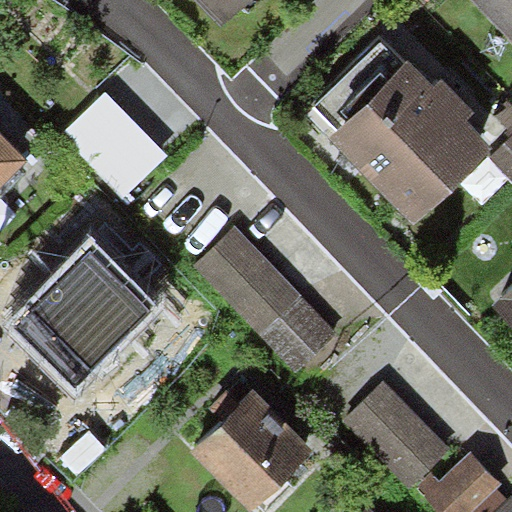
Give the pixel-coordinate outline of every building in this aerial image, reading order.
[(511,37),(511,0),(477,0),(511,36),(511,37)] [(410,226),(492,148),(461,114),(470,106),(439,75),(432,82),(386,37),(305,117),(410,226)] [(106,84),(63,126),(124,188),(167,146),(106,84)] [(489,157),(511,180),(511,109),(509,105),(493,121),(509,137),(489,157)] [(0,111),(0,182),(2,185),(24,162),(14,153),(28,138),(0,111)] [(340,334),(237,223),(195,262),(298,372),(340,334)] [(76,389),(157,308),(93,244),(12,325),(76,389)] [(511,292),(496,307),(511,323),(511,292)] [(383,381),(343,419),(412,489),(417,484),(429,472),(451,451),(383,381)] [(255,387),(191,450),(252,511),(261,504),(268,511),(271,511),(296,488),(286,478),(316,449),(255,387)] [(429,472),(417,484),(443,511),(487,511),(505,496),(497,488),(503,482),(472,450),(439,482),(429,472)] [(511,511),(511,495),(505,496),(487,511),(511,511)]
